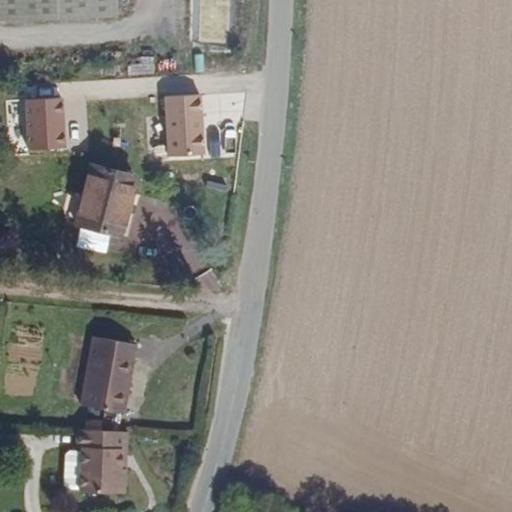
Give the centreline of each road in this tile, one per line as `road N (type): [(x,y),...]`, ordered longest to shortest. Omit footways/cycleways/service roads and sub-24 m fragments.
road 1 (tertiary): [(281,0),(253,292),(202,511)]
road 2 (track): [(0,288),(248,313)]
